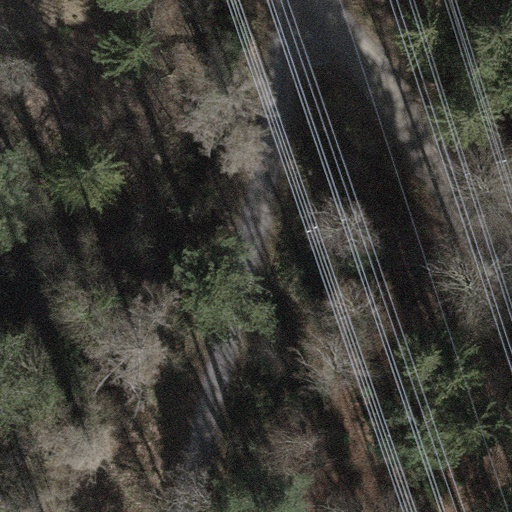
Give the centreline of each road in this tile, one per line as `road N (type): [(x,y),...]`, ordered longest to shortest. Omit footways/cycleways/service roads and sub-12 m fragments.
road 1 (track): [(288,0),(287,116),(183,511)]
road 2 (track): [(322,0),(463,225),(511,276)]
